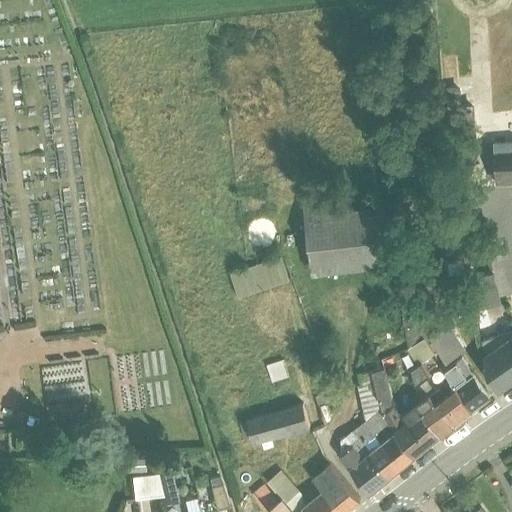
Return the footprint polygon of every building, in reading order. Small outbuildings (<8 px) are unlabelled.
[(460,87),(447,88),(451,146),(476,145),(474,105),(462,105),(460,87)] [(511,140),(495,142),(497,186),(511,185),(511,140)] [(348,189),(304,195),(309,239),(313,275),(393,266),(386,204),(351,208),(348,189)] [(282,256),(231,273),(239,298),(248,295),(290,281),(282,256)] [(476,299),(466,301),(470,321),(479,320),(479,322),(490,319),(488,308),(502,305),(496,274),(472,279),(476,299)] [(419,366),(423,363),(436,354),(414,317),(404,323),(410,349),(408,349),(419,366)] [(452,323),(430,336),(446,361),(467,347),(452,323)] [(511,332),(482,341),(487,365),(484,366),(498,393),(511,383),(511,332)] [(38,397),(79,388),(71,353),(30,362),(38,397)] [(467,377),(472,373),(463,358),(458,361),(467,377)] [(285,360),(268,365),(273,382),(290,377),(285,360)] [(458,388),(473,412),(490,400),(472,373),(467,377),(458,361),(446,369),(458,388)] [(417,405),(439,438),(473,412),(458,388),(447,397),(440,390),(438,391),(435,393),(427,380),(430,377),(423,363),(419,366),(411,371),(420,404),(417,405)] [(373,371),(381,409),(414,458),(439,438),(417,405),(416,404),(401,414),(396,407),(386,368),(373,371)] [(381,409),(373,371),(359,374),(361,385),(359,385),(366,421),(381,409)] [(335,390),(315,396),(318,404),(338,398),(335,390)] [(303,403),(240,423),(245,440),(252,438),(254,445),(262,442),(265,450),(275,447),(273,440),(311,428),(303,403)] [(381,409),(366,421),(402,468),(414,458),(381,409)] [(364,443),(390,478),(402,468),(366,421),(358,427),(368,439),(364,443)] [(390,478),(364,443),(363,443),(358,437),(351,442),(347,436),(342,440),(341,455),(370,494),(390,478)] [(133,463),(130,464),(132,474),(147,471),(145,455),(132,457),(133,463)] [(158,473),(164,495),(166,506),(179,503),(172,463),(157,466),(158,473)] [(164,495),(158,473),(132,476),(133,482),(125,483),(129,501),(164,495)] [(220,476),(210,479),(218,510),(230,506),(220,476)] [(271,511),(269,509),(280,500),(265,485),(253,495),(265,511),(271,511)]
